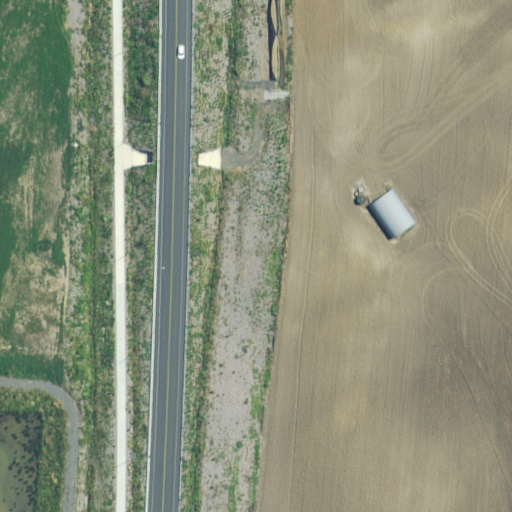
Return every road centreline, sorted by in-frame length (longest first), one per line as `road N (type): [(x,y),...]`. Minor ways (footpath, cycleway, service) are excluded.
road 1 (tertiary): [(175,0),(162,511)]
road 2 (track): [(63,511),(69,421),(62,397),(32,383),(0,382)]
